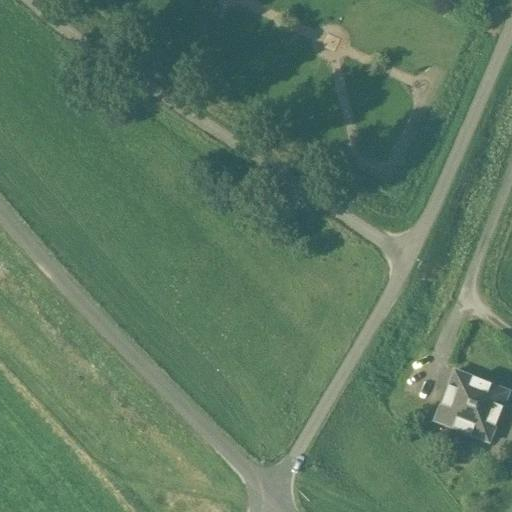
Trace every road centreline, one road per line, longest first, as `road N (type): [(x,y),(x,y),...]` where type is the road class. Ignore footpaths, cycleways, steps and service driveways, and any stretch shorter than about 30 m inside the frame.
road 1 (unclassified): [(413,257),(36,0)]
road 2 (unclassified): [(274,500),(92,312),(0,203)]
road 3 (unclassified): [(274,500),(413,257)]
road 4 (unknown): [(511,170),(475,279),(406,410)]
road 5 (unclassified): [(413,257),(511,23)]
